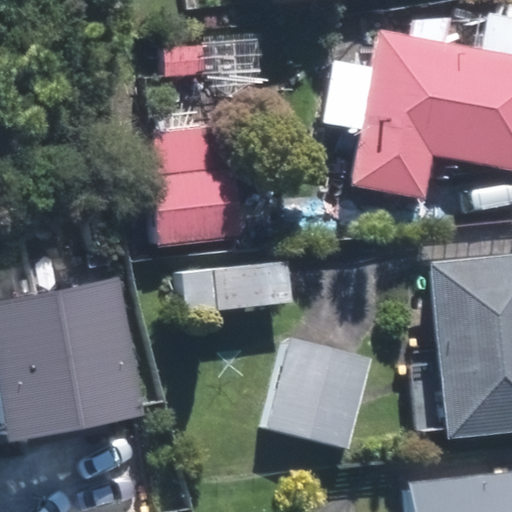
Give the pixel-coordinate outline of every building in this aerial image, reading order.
[(373,33),(369,62),(327,56),(319,118),(362,123),(354,184),(426,193),(431,152),(511,161),(511,13),(486,10),(481,47),(445,42),(449,15),(411,10),(407,38),(373,33)] [(224,189),(223,108),(152,109),(154,241),(243,239),(242,189),(224,189)] [(72,219),(75,273),(113,271),(111,217),(72,219)] [(511,265),(406,276),(420,424),(402,425),(401,413),(345,418),(359,365),(276,343),(252,433),(335,455),(337,446),(349,445),(349,451),(406,446),(406,443),(422,440),(423,450),(511,441),(511,265)] [(170,320),(276,310),(272,267),(166,279),(170,320)] [(38,507),(0,511),(136,511),(135,493),(123,493),(120,463),(35,472),(38,507)] [(511,511),(511,481),(383,494),(384,511),(511,511)]
